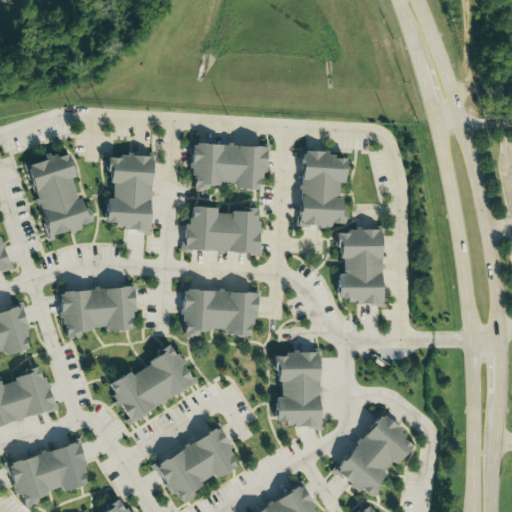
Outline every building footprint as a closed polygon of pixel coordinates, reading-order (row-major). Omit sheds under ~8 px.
[(184,142),(260,147),(257,192),(181,187),(184,142)] [(59,152),(79,222),(37,234),(17,164),(59,152)] [(293,152),(290,225),(336,227),(340,154),(293,152)] [(99,155),(145,158),(141,228),(94,225),(99,155)] [(181,206),(255,213),(251,256),(177,249),(181,206)] [(330,232),(372,232),(372,306),(330,306),(330,232)] [(0,272),(1,272),(10,270),(3,242),(0,242),(0,272)] [(54,289),(125,287),(126,330),(56,333),(54,289)] [(177,287),(250,293),(246,336),(173,329),(177,287)] [(0,307),(0,351),(24,344),(12,304),(0,307)] [(100,382),(163,345),(185,383),(122,420),(100,382)] [(266,421),(313,422),(314,351),(267,351),(266,421)] [(0,376),(33,366),(46,407),(0,421),(0,376)] [(328,465),(374,416),(406,446),(360,495),(328,465)] [(149,464),(206,427),(229,463),(172,499),(149,464)] [(80,486),(68,442),(2,461),(15,505),(80,486)] [(246,511),(291,486),(306,511),(246,511)] [(88,511),(111,499),(118,511),(88,511)] [(126,511),(121,501),(102,511),(126,511)]
